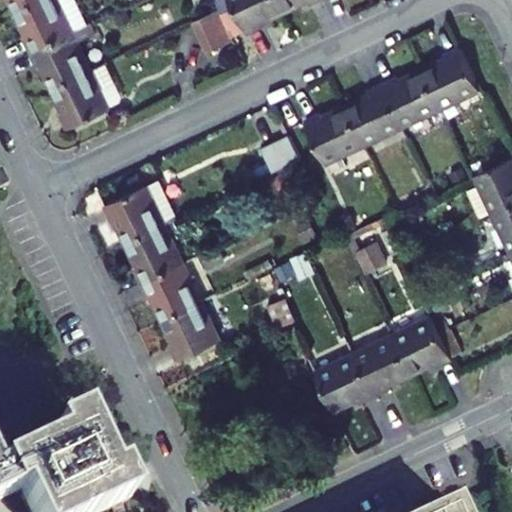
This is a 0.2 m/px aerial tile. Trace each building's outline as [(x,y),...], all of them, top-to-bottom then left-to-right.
[(11,0),(17,12),(41,0),(11,0)] [(24,36),(31,52),(89,25),(77,0),(41,0),(17,12),(27,35),(24,36)] [(232,0),(247,32),(264,24),(262,21),(285,10),(280,0),(232,0)] [(280,0),(285,10),(305,0),(308,0),(309,3),(315,0),(280,0)] [(208,52),(235,40),(220,9),(194,21),(208,52)] [(42,66),(53,88),(91,70),(77,42),(96,33),(92,23),(89,25),(31,52),(39,67),(42,66)] [(442,107),(481,88),(461,47),(445,55),(447,59),(424,69),(442,107)] [(91,70),(53,88),(64,111),(60,113),(68,129),(109,110),(108,107),(99,87),(115,80),(107,63),(91,70)] [(403,125),(442,107),(424,69),(401,80),(399,77),(384,84),(403,125)] [(99,87),(108,107),(121,101),(123,97),(115,80),(99,87)] [(365,143),(403,125),(384,84),(368,91),(370,95),(347,106),(365,143)] [(365,143),(347,106),(324,116),(323,113),(306,120),(326,162),(365,143)] [(263,147),(275,172),(303,159),(291,134),(263,147)] [(511,158),(477,175),(495,214),(511,206),(511,158)] [(165,224),(179,218),(161,179),(106,205),(113,221),(117,220),(128,242),(165,224)] [(511,206),(495,214),(511,248),(511,206)] [(165,224),(128,242),(139,265),(135,267),(142,282),(184,263),(165,224)] [(142,282),(149,298),(153,296),(164,319),(202,301),(184,263),(142,282)] [(202,301),(164,319),(175,342),(171,344),(179,360),(220,340),(202,301)] [(441,333),(451,328),(443,312),(433,316),(441,333)] [(394,335),(412,373),(435,362),(436,365),(453,358),(452,357),(441,333),(433,316),(394,335)] [(452,357),(463,352),(452,328),(451,328),(441,333),(452,357)] [(356,353),(375,394),(391,387),(389,384),(412,373),(394,335),(356,353)] [(317,372),(334,409),(358,398),(360,402),(375,394),(356,353),(317,372)] [(27,511),(104,511),(129,500),(116,473),(108,476),(80,417),(51,430),(57,440),(0,467),(0,501),(18,493),(27,511)] [(441,511),(472,511),(469,503),(454,510),(452,507),(441,511)]
